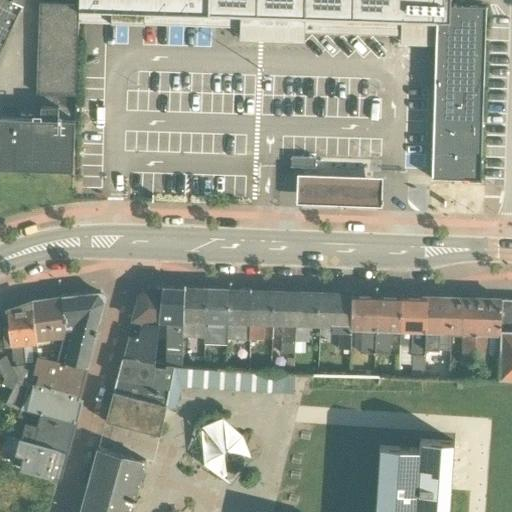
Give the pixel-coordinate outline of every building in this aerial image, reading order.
[(0,0),(0,51),(23,5),(13,0),(0,0)] [(210,22),(210,0),(78,0),(78,2),(78,19),(210,22)] [(210,0),(210,22),(238,23),(238,24),(238,27),(238,42),(270,43),(304,44),(304,27),(434,31),(453,32),(453,5),(453,0),(210,0)] [(35,93),(75,94),(78,19),(78,2),(38,1),(35,93)] [(453,5),(453,32),(434,31),(430,177),(430,184),(480,185),(485,6),(453,5)] [(0,166),(72,169),(74,118),(59,117),(59,105),(41,105),(41,117),(0,115),(0,166)] [(380,181),(296,179),(295,202),(295,207),(379,209),(379,205),(380,181)] [(123,354),(154,359),(159,321),(163,285),(154,285),(154,288),(149,288),(140,295),(123,354)] [(183,335),(184,286),(163,285),(159,321),(167,321),(166,363),(174,363),(182,364),(183,335)] [(204,321),(204,287),(184,286),(183,335),(196,336),(197,321),(204,321)] [(227,342),(228,322),(230,288),(204,287),(204,321),(204,341),(227,342)] [(250,337),(251,289),(230,288),(228,322),(237,322),(237,337),(250,337)] [(273,323),(274,289),(251,289),(250,337),(264,338),(264,323),(273,323)] [(296,338),(298,290),(274,289),(273,323),(281,324),(280,351),(295,351),(296,338)] [(317,324),(319,291),(298,290),(296,338),(309,339),(309,324),(317,324)] [(56,358),(87,365),(104,301),(104,300),(104,299),(104,297),(104,296),(104,295),(103,294),(102,292),(101,291),(99,291),(98,291),(62,295),(67,326),(66,336),(63,336),(61,340),(56,358)] [(351,329),(351,292),(319,291),(317,324),(331,325),(331,330),(338,330),(338,347),(351,347),(351,329)] [(375,353),(377,293),(351,292),(351,329),(361,329),(360,352),(375,353)] [(400,330),(401,294),(377,293),(375,353),(390,354),(391,330),(400,330)] [(425,347),(426,295),(401,294),(400,330),(399,362),(411,362),(410,375),(424,375),(425,347)] [(62,295),(33,299),(37,339),(52,337),(52,340),(61,340),(63,336),(66,336),(67,326),(62,295)] [(450,334),(451,296),(426,295),(425,347),(439,347),(439,334),(450,334)] [(474,362),(475,297),(451,296),(450,334),(461,335),(461,362),(474,362)] [(499,353),(500,297),(475,297),(474,362),(488,363),(489,353),(499,353)] [(34,376),(39,355),(37,339),(33,299),(32,299),(2,310),(5,344),(12,343),(13,359),(16,359),(16,364),(22,363),(18,374),(34,376)] [(511,299),(502,299),(499,353),(498,378),(511,378),(511,299)] [(0,370),(5,375),(2,382),(12,387),(4,402),(19,409),(21,406),(32,387),(33,381),(34,376),(18,374),(5,354),(0,356),(0,370)] [(169,386),(174,363),(166,363),(165,367),(153,365),(154,359),(123,354),(117,376),(169,386)] [(33,381),(80,394),(87,365),(56,358),(39,355),(34,376),(33,381)] [(306,392),(311,371),(182,364),(174,363),(169,386),(117,376),(105,419),(114,422),(160,433),(166,405),(176,407),(180,384),(306,392)] [(21,406),(74,420),(74,418),(77,419),(82,397),(79,397),(80,394),(33,381),(32,387),(21,406)] [(8,433),(66,449),(74,420),(21,406),(19,409),(8,433)] [(203,463),(231,482),(251,454),(243,432),(222,415),(200,423),(203,463)] [(21,466),(58,476),(66,449),(8,433),(6,436),(1,446),(25,453),(21,466)] [(422,451),(383,445),(378,511),(452,511),(453,442),(422,442),(422,451)] [(98,445),(79,511),(130,511),(147,457),(107,447),(98,445)]
